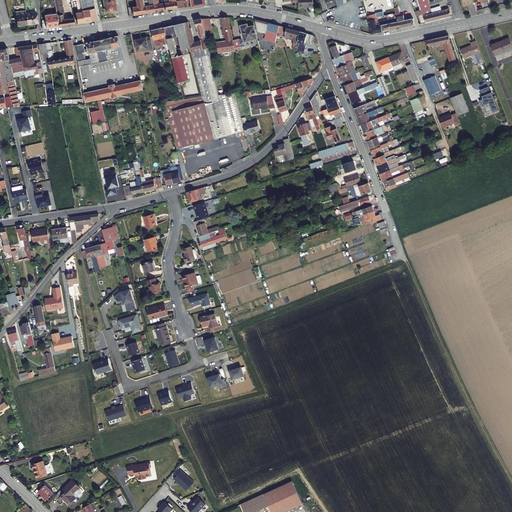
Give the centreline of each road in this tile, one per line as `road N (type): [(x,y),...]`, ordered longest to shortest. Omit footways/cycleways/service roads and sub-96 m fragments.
road 1 (track): [(511,476),(403,254)]
road 2 (residential): [(329,65),(253,161),(169,192)]
road 3 (secondary): [(10,39),(211,10)]
road 4 (residential): [(329,65),(403,254)]
road 5 (residential): [(196,364),(167,267),(176,225),(169,192)]
road 6 (residential): [(113,206),(0,332)]
road 7 (secondary): [(317,27),(378,39),(461,22)]
road 8 (residential): [(109,332),(127,386),(196,364)]
